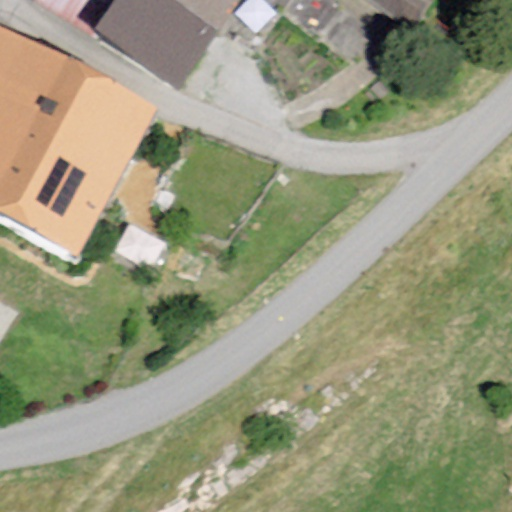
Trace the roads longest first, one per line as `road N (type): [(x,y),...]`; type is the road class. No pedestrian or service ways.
road 1 (unclassified): [(464,148),(331,277),(204,378),(137,412),(0,449)]
road 2 (residential): [(464,148),(377,157),(297,145),(126,74),(17,0)]
